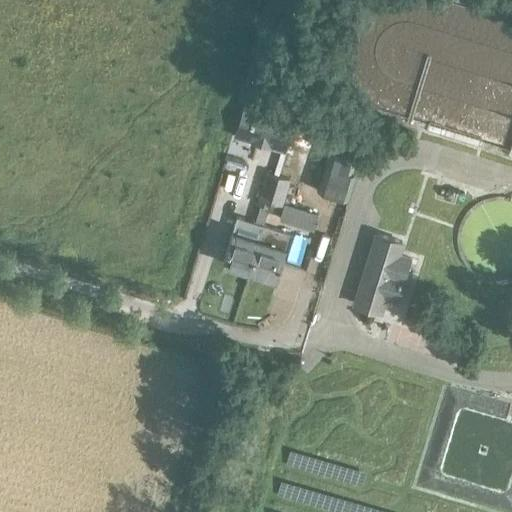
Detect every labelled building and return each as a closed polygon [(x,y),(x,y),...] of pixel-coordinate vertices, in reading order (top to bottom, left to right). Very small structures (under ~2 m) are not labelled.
[(296,116),(244,101),(234,134),(285,150),(296,116)] [(360,141),(334,133),(323,166),(350,174),(360,141)] [(286,194),(287,190),(290,178),(266,170),(261,186),(286,194)] [(261,186),(257,202),(270,207),(271,201),(282,205),(283,202),(286,194),(261,186)] [(287,190),(286,194),(283,202),(296,206),(316,213),(320,201),(287,190)] [(233,229),(232,229),(221,263),(249,272),(259,237),(246,233),(248,226),(235,222),(233,229)] [(405,240),(375,231),(353,304),(382,313),(387,298),(398,301),(412,255),(401,252),(405,240)] [(272,242),(259,237),(249,272),(276,280),(287,246),(285,246),(287,239),(274,235),(272,242)]
